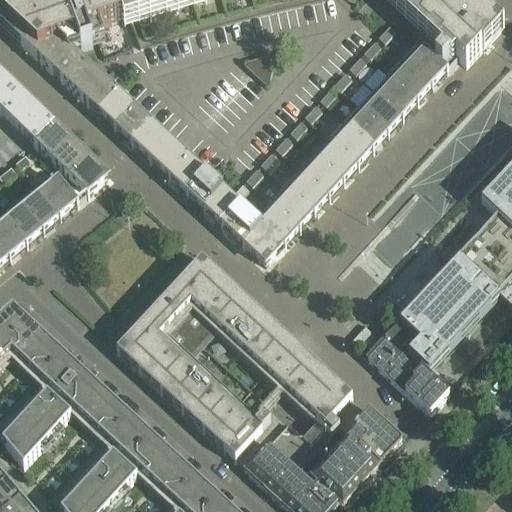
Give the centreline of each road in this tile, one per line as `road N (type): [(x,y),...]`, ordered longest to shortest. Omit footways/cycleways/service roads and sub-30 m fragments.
road 1 (residential): [(49,260),(141,186),(204,244),(116,340)]
road 2 (residential): [(256,511),(99,361)]
road 3 (residential): [(511,357),(428,450)]
